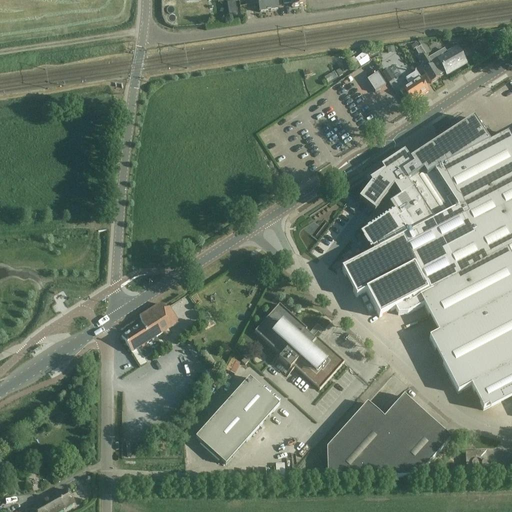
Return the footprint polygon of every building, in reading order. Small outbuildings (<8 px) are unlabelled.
[(276,0),(257,0),(260,13),(278,11),(276,0)] [(290,0),(292,8),(305,6),(304,0),(290,0)] [(229,18),(237,16),(235,3),(227,4),(229,18)] [(415,51),(421,59),(427,69),(423,72),(431,85),(440,79),(439,76),(428,60),(421,47),(415,51)] [(444,51),(428,60),(439,76),(445,73),(446,75),(466,64),(458,49),(447,56),(444,51)] [(358,71),(359,73),(367,71),(364,62),(349,67),(351,73),(358,71)] [(406,79),(409,86),(400,92),(404,99),(408,97),(412,103),(428,93),(420,80),(421,79),(416,72),(406,79)] [(378,75),(367,82),(375,94),(386,87),(378,75)] [(511,142),(508,135),(489,145),(475,124),(427,156),(428,158),(426,160),(413,168),(404,153),(380,169),(384,174),(373,181),(369,183),(371,186),(359,201),(375,214),(394,189),(400,199),(389,207),(398,221),(396,223),(408,240),(427,227),(454,279),(419,298),(438,335),(429,340),(458,395),(471,388),(483,411),(511,396),(511,142)] [(341,289),(347,283),(361,267),(350,257),(337,271),(342,276),(335,283),(341,289)] [(397,257),(390,265),(398,273),(405,265),(397,257)] [(395,299),(361,267),(347,283),(381,314),(395,299)] [(179,324),(169,308),(164,311),(160,305),(140,318),(141,326),(121,339),(131,354),(138,351),(144,361),(163,349),(156,339),(179,324)] [(307,330),(282,308),(279,306),(255,333),(281,357),(279,360),(290,371),(293,368),(319,392),(344,364),(317,340),(314,342),(311,339),(312,337),(309,335),(308,336),(304,333),(307,330)] [(220,357),(224,363),(230,359),(226,353),(220,357)] [(138,359),(132,362),(140,375),(146,371),(138,359)] [(196,439),(226,466),(279,406),(249,379),(196,439)] [(327,450),(328,481),(417,478),(451,440),(404,398),(384,420),(367,405),(327,450)] [(466,476),(498,475),(483,461),(481,464),(478,461),(486,453),(465,453),(466,476)] [(29,511),(61,511),(75,504),(67,491),(58,497),(57,494),(29,511)]
